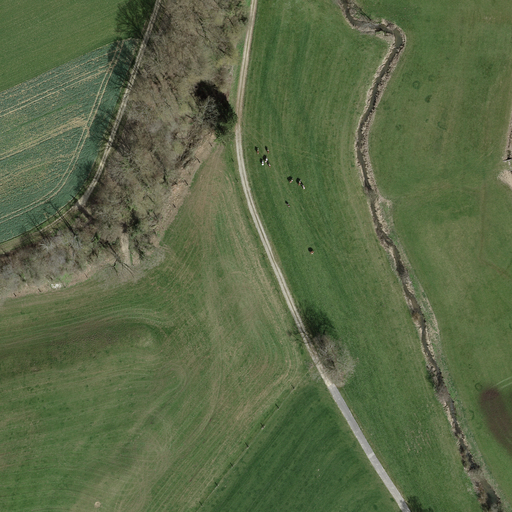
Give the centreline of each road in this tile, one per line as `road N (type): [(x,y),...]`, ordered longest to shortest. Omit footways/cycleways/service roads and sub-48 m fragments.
road 1 (track): [(254,0),(240,157),(256,219),(331,388)]
road 2 (track): [(159,0),(94,186),(50,228)]
road 3 (unclassified): [(331,388),(405,511)]
